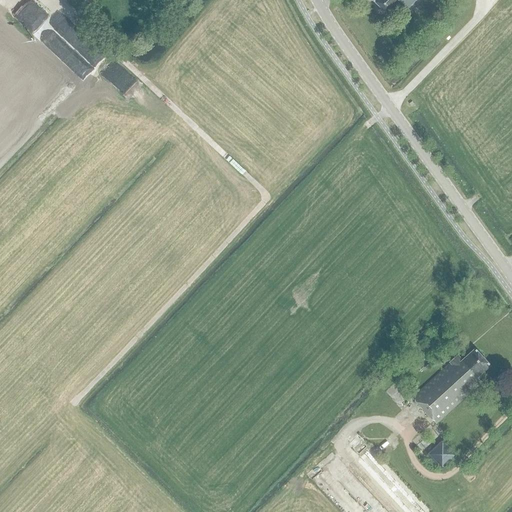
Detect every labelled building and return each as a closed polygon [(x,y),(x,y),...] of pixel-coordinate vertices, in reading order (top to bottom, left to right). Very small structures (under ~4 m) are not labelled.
[(371,0),(390,17),(402,4),(405,8),(412,0),(371,0)] [(411,398),(435,424),(482,381),(477,376),(489,366),(474,349),(462,360),(457,356),(449,363),(452,366),(449,368),(447,366),(411,398)] [(419,352),(414,357),(424,368),(429,364),(419,352)] [(363,433),(351,443),(411,509),(407,511),(432,511),(433,511),(363,433)] [(445,469),(461,454),(446,438),(431,453),(445,469)]
